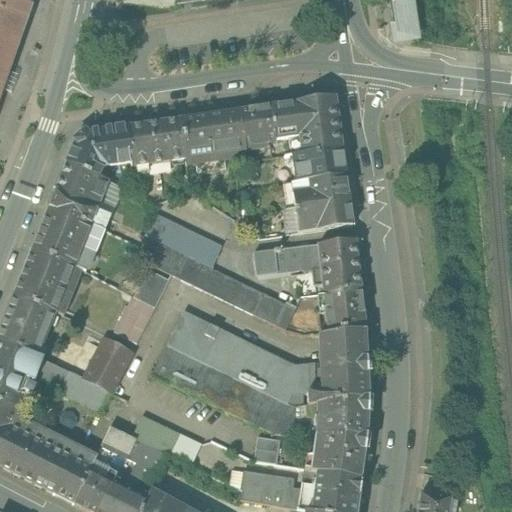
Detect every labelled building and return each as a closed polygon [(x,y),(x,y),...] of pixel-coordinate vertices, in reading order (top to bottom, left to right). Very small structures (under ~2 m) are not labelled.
[(0,0),(0,89),(29,7),(6,0),(0,0)] [(123,0),(123,4),(173,10),(173,8),(174,0),(123,0)] [(410,0),(393,0),(400,41),(416,39),(410,0)] [(334,99),(270,108),(274,141),(299,137),(299,142),(289,144),(290,152),(302,151),(303,155),(341,149),(334,99)] [(270,108),(240,112),(244,148),(274,144),(274,141),(270,108)] [(240,112),(181,121),(186,161),(191,160),(192,166),(195,168),(196,175),(203,174),(205,176),(217,174),(219,172),(225,171),(225,164),(227,161),(226,155),(235,154),(235,153),(245,152),(244,148),(240,112)] [(181,121),(127,129),(131,164),(132,169),(186,161),(181,121)] [(127,129),(84,135),(76,141),(66,164),(97,178),(101,170),(106,167),(131,164),(127,129)] [(303,155),(283,158),(284,163),(287,162),(290,185),(345,176),(341,149),(303,155)] [(97,178),(66,164),(48,210),(90,226),(107,183),(97,178)] [(290,185),(283,186),(286,212),(349,202),(345,176),(290,185)] [(286,212),(283,213),(287,237),(352,227),(349,202),(286,212)] [(90,226),(48,210),(31,252),(74,269),(78,258),(90,262),(102,231),(90,226)] [(206,243),(155,217),(145,237),(159,244),(185,257),(197,262),(206,243)] [(354,242),(317,247),(320,270),(313,271),(315,288),(321,287),(323,296),(360,292),(354,242)] [(220,250),(206,243),(197,262),(213,270),(220,250)] [(185,257),(159,244),(148,266),(175,279),(185,257)] [(317,247),(268,253),(270,265),(264,266),(266,275),(303,270),(304,272),(313,271),(320,270),(317,247)] [(74,269),(31,252),(13,298),(56,315),(63,318),(81,272),(74,269)] [(197,262),(185,257),(175,279),(233,307),(243,286),(197,262)] [(169,282),(147,271),(133,299),(154,310),(169,282)] [(284,305),(243,285),(243,286),(233,307),(274,327),(284,305)] [(360,292),(323,296),(327,335),(365,331),(360,292)] [(56,315),(13,298),(0,331),(0,345),(31,358),(38,360),(56,315)] [(132,299),(114,334),(136,346),(154,310),(133,299),(132,299)] [(295,311),(284,305),(274,327),(285,332),(295,311)] [(294,367),(184,314),(166,348),(287,406),(292,396),(306,395),(306,394),(320,393),(319,365),(294,367)] [(327,335),(318,336),(318,352),(319,365),(320,393),(306,394),(306,395),(307,406),(315,405),(369,399),(366,345),(365,331),(327,335)] [(130,356),(104,342),(83,382),(110,395),(130,356)] [(31,358),(0,345),(0,403),(16,410),(23,413),(39,372),(42,363),(38,360),(31,358)] [(287,406),(166,348),(152,377),(274,436),(294,436),(291,408),(287,406)] [(69,376),(42,363),(39,372),(43,374),(39,382),(61,392),(69,376)] [(83,382),(69,376),(61,392),(59,397),(101,417),(110,395),(83,382)] [(369,399),(315,405),(315,437),(367,437),(368,416),(369,399)] [(97,459),(21,421),(19,424),(13,420),(16,410),(0,403),(0,468),(74,507),(90,474),(97,459)] [(177,435),(141,418),(131,441),(135,443),(166,458),(167,458),(177,435)] [(131,441),(110,431),(101,449),(127,461),(135,443),(131,441)] [(201,446),(177,435),(167,458),(191,469),(201,446)] [(367,437),(315,437),(311,473),(361,481),(365,452),(367,437)] [(279,443),(257,439),(254,462),(276,466),(279,443)] [(166,458),(135,443),(127,461),(136,466),(157,476),(166,458)] [(124,491),(111,485),(98,511),(139,511),(149,492),(157,476),(136,466),(124,491)] [(311,473),(305,472),(301,496),(298,511),(304,511),(356,511),(361,481),(311,473)] [(90,474),(74,507),(85,511),(98,511),(111,485),(90,474)] [(293,483),(245,474),(240,501),(291,510),(298,511),(301,496),(291,494),(293,483)] [(185,511),(149,492),(139,511),(185,511)] [(448,511),(451,500),(420,495),(417,511),(448,511)]
